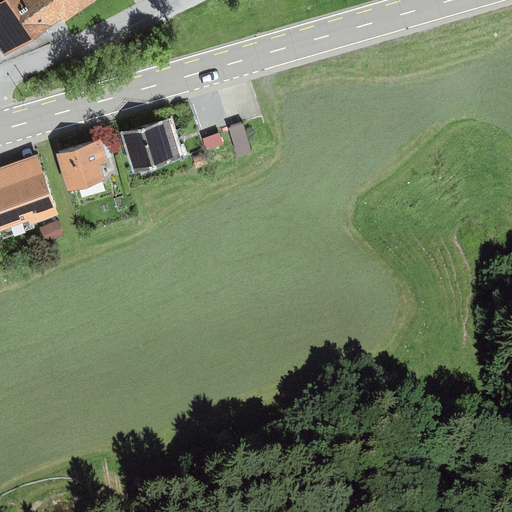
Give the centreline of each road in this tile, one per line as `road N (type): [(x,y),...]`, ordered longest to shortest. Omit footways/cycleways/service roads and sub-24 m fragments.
road 1 (secondary): [(0,131),(455,0)]
road 2 (unclassified): [(0,85),(161,0)]
